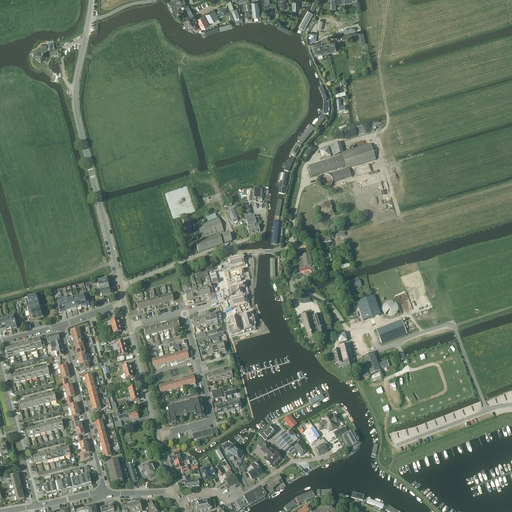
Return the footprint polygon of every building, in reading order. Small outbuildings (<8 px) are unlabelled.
[(175,0),(170,2),(173,10),(174,13),(180,11),(179,8),(186,5),(184,0),(175,0)] [(279,0),(281,8),(288,8),(286,0),(279,0)] [(313,14),(319,0),(318,0),(314,0),(309,12),(313,14)] [(222,16),(231,12),(228,6),(219,11),(222,16)] [(234,19),(240,17),(237,8),(231,10),(234,19)] [(214,10),(205,15),(210,23),(212,22),(215,21),(219,19),(214,10)] [(301,27),(305,29),(312,16),(308,14),(301,27)] [(204,15),(197,19),(202,29),(209,26),(208,24),(209,24),(204,15)] [(195,30),(200,27),(194,16),(187,19),(190,26),(192,25),(195,30)] [(289,35),(291,31),(279,26),(277,30),(289,35)] [(220,32),(218,27),(202,34),(203,38),(220,32)] [(359,37),(361,45),(365,44),(363,31),(337,37),(338,41),(345,39),(359,37)] [(337,51),(335,42),(327,44),(324,45),(326,54),(329,53),(337,51)] [(54,49),(53,44),(48,44),(49,48),(50,50),(49,50),(50,57),(58,56),(57,51),(55,51),(55,49),(54,49)] [(313,47),(314,56),(322,54),(326,54),(324,45),(320,45),(313,47)] [(35,60),(41,64),(45,58),(39,54),(35,60)] [(318,87),(324,101),(328,100),(322,86),(318,87)] [(314,126),(317,128),(326,117),(323,115),(314,126)] [(298,142),(303,146),(316,130),(311,126),(298,142)] [(290,155),(295,158),(302,147),(297,144),(290,155)] [(308,166),(311,176),(346,166),(347,169),(376,160),(371,144),(343,152),(343,153),(342,153),(343,156),(308,166)] [(283,172),(289,174),(294,160),(288,158),(283,172)] [(279,195),(285,196),(290,176),(283,174),(279,195)] [(256,199),(262,200),(263,190),(255,189),(254,192),(250,192),(250,202),(256,203),(256,199)] [(275,217),(281,218),(284,201),(279,200),(275,217)] [(323,216),(333,214),(329,202),(320,205),(323,216)] [(244,212),(250,210),(249,206),(247,206),(246,203),(242,204),(243,207),(244,212)] [(231,220),(232,224),(238,221),(236,217),(240,215),(238,209),(234,210),(233,209),(236,208),(236,205),(233,206),(225,209),(226,212),(229,211),(229,212),(228,212),(229,214),(227,215),(229,220),(231,220)] [(208,222),(217,218),(215,213),(206,217),(208,222)] [(249,235),(260,232),(258,224),(257,224),(254,215),(246,218),(248,227),(247,227),(249,235)] [(183,236),(193,233),(188,219),(178,223),(183,236)] [(203,239),(224,232),(219,219),(198,226),(203,239)] [(272,244),(278,245),(280,222),(274,222),(272,244)] [(225,244),(232,242),(230,233),(223,236),(225,244)] [(199,252),(223,244),(220,235),(196,243),(199,252)] [(312,265),(309,253),(295,257),(298,269),(312,265)] [(195,269),(206,265),(204,257),(193,261),(195,269)] [(244,258),(230,261),(232,268),(238,266),(238,269),(247,267),(244,258)] [(310,266),(299,269),(301,275),(311,272),(310,266)] [(241,271),(228,274),(230,281),(234,280),(234,283),(244,280),(241,271)] [(353,290),(362,287),(360,281),(359,281),(358,279),(354,280),(354,283),(351,284),(348,285),(350,290),(352,289),(353,290)] [(208,285),(202,287),(203,288),(205,296),(213,294),(210,282),(207,283),(208,285)] [(244,284),(230,287),(232,294),(236,293),(237,296),(246,293),(244,284)] [(191,290),(193,299),(199,298),(196,288),(196,287),(190,289),(191,290)] [(197,288),(196,288),(199,298),(205,296),(203,288),(197,290),(197,288)] [(153,296),(154,299),(156,306),(162,304),(160,298),(156,299),(155,295),(154,292),(151,293),(152,296),(153,296)] [(25,298),(27,306),(29,306),(30,306),(38,303),(40,303),(40,301),(38,301),(37,298),(36,298),(35,295),(25,298)] [(87,307),(84,296),(79,297),(82,309),(87,307)] [(374,296),(357,302),(363,321),(381,315),(374,297),(374,296)] [(76,310),(82,309),(79,297),(73,299),(76,310)] [(245,297),(232,300),(234,307),(239,306),(240,308),(248,306),(245,297)] [(60,311),(61,314),(66,313),(63,301),(62,300),(62,299),(61,299),(57,300),(56,301),(56,302),(56,305),(55,305),(57,312),(60,311)] [(76,310),(73,299),(68,300),(71,311),(76,310)] [(66,313),(71,311),(68,300),(63,301),(66,313)] [(397,307),(397,306),(397,304),(396,303),(395,302),(394,301),(393,300),(392,300),(390,300),(388,300),(387,300),(386,301),(384,302),(384,303),(383,304),(382,306),(382,307),(382,309),(382,310),(383,311),(384,312),(385,313),(387,314),(389,315),(390,315),(392,315),(393,314),(395,313),(396,312),(397,311),(397,309),(397,307)] [(31,311),(28,311),(30,316),(41,313),(43,313),(41,308),(31,311)] [(42,316),(41,313),(30,316),(31,321),(44,318),(43,316),(42,316)] [(216,314),(210,315),(212,323),(220,321),(218,314),(216,315),(216,314)] [(320,336),(325,334),(319,314),(314,316),(314,317),(312,317),(311,314),(301,316),(308,341),(318,338),(316,333),(319,332),(320,336)] [(212,323),(210,315),(204,317),(206,325),(207,327),(213,325),(212,323)] [(244,323),(241,324),(244,331),(253,329),(252,324),(253,323),(252,319),(251,319),(250,316),(243,317),(244,323)] [(14,317),(9,318),(12,330),(17,328),(14,317)] [(6,331),(12,330),(9,318),(3,320),(6,331)] [(111,321),(112,328),(120,326),(118,319),(111,321)] [(232,325),(229,325),(231,335),(241,332),(237,319),(231,321),(232,325)] [(402,320),(376,330),(382,344),(407,334),(402,320)] [(122,332),(120,326),(112,328),(114,334),(122,332)] [(48,344),(50,343),(59,341),(60,340),(58,334),(46,337),(48,344)] [(41,341),(41,340),(35,341),(37,351),(43,349),(43,348),(45,347),(44,342),(43,340),(41,341)] [(37,351),(35,341),(29,343),(31,351),(31,354),(37,352),(37,351)] [(59,341),(50,343),(52,349),(61,347),(60,341),(59,341)] [(117,344),(118,350),(126,348),(124,342),(117,344)] [(223,342),(217,343),(220,353),(226,352),(223,342)] [(31,351),(29,343),(23,344),(25,352),(31,351)] [(217,343),(211,345),(214,355),(220,353),(217,343)] [(346,372),(355,369),(348,344),(339,347),(346,372)] [(205,346),(206,348),(208,356),(214,355),(211,345),(212,347),(206,348),(206,346),(205,346)] [(17,346),(11,347),(14,357),(20,356),(19,354),(17,346)] [(200,350),(202,358),(208,356),(206,348),(205,346),(200,348),(200,350)] [(10,358),(14,357),(11,347),(5,349),(8,358),(8,359),(9,359),(11,359),(10,358)] [(62,347),(61,347),(52,349),(52,350),(51,350),(52,353),(55,352),(54,351),(56,351),(58,357),(64,356),(62,347)] [(127,355),(126,348),(118,350),(120,357),(127,355)] [(333,351),(337,364),(342,363),(338,349),(333,351)] [(364,356),(371,375),(381,371),(374,352),(364,356)] [(387,361),(386,361),(378,364),(381,370),(389,367),(387,361)] [(60,369),(61,374),(69,372),(67,366),(62,367),(61,364),(58,365),(54,366),(53,366),(54,370),(60,369)] [(130,364),(123,366),(124,371),(122,372),(122,373),(132,371),(130,364)] [(133,377),(132,371),(122,373),(122,374),(124,373),(126,379),(133,377)] [(70,378),(69,372),(61,374),(62,380),(63,383),(66,383),(65,379),(70,378)] [(86,383),(87,389),(95,387),(94,383),(97,382),(100,382),(100,380),(100,379),(96,380),(93,381),(86,383)] [(64,387),(66,393),(74,391),(72,385),(67,386),(66,383),(63,383),(64,387)] [(129,389),(130,395),(138,393),(136,387),(129,389)] [(75,397),(74,391),(66,393),(67,398),(68,402),(71,401),(70,398),(75,397)] [(96,392),(89,394),(90,400),(98,398),(97,395),(100,394),(103,393),(103,391),(99,392),(96,392)] [(139,400),(138,393),(130,395),(132,402),(139,400)] [(320,400),(324,398),(322,395),(319,396),(318,396),(311,400),(310,401),(311,404),(320,400)] [(239,399),(233,401),(235,410),(236,410),(237,411),(239,410),(239,409),(241,408),(239,399)] [(168,422),(169,426),(172,425),(172,426),(172,424),(175,423),(176,425),(176,424),(179,423),(177,418),(179,418),(183,417),(184,416),(185,418),(187,417),(187,416),(188,415),(192,414),(194,414),(195,419),(198,418),(198,419),(198,417),(201,416),(202,418),(202,417),(204,417),(203,413),(204,413),(203,409),(202,409),(201,405),(199,406),(198,405),(198,404),(198,402),(197,402),(197,400),(193,401),(189,402),(175,406),(175,405),(171,406),(172,407),(168,408),(168,410),(166,410),(167,413),(169,412),(169,414),(166,414),(167,418),(168,422)] [(70,406),(71,412),(78,410),(77,404),(72,405),(71,401),(68,402),(69,406),(70,406)] [(233,412),(234,411),(235,410),(233,401),(227,402),(229,412),(230,411),(231,412),(233,412)] [(221,404),(222,406),(224,413),(229,412),(227,402),(221,404)] [(215,406),(218,415),(224,413),(222,406),(221,404),(215,406)] [(73,419),(73,421),(76,420),(75,417),(80,416),(78,410),(71,412),(73,417),(72,417),(73,419)] [(139,419),(137,412),(129,415),(129,413),(118,416),(120,420),(127,418),(127,420),(130,419),(131,421),(139,419)] [(335,424),(340,421),(337,416),(335,417),(334,416),(333,417),(334,417),(332,418),(330,415),(323,419),(323,421),(316,425),(319,431),(325,428),(327,429),(329,431),(337,427),(335,424)] [(291,429),(297,424),(290,416),(284,420),(291,429)] [(82,423),(77,424),(76,420),(73,421),(74,425),(75,425),(76,430),(83,429),(82,423)] [(50,424),(52,432),(58,430),(56,422),(50,424)] [(50,424),(44,425),(46,433),(52,432),(50,424)] [(46,433),(44,425),(38,427),(40,435),(46,433)] [(104,427),(97,429),(99,435),(105,433),(104,430),(107,429),(107,428),(107,427),(104,427)] [(310,431),(305,435),(311,443),(312,444),(315,442),(316,441),(318,440),(316,438),(317,437),(319,436),(313,427),(310,430),(311,431),(310,431)] [(28,438),(34,436),(32,428),(26,430),(28,438)] [(265,440),(274,433),(269,428),(261,435),(265,440)] [(80,436),(85,434),(83,429),(76,430),(78,436),(74,437),(75,441),(78,440),(81,439),(80,436)] [(294,443),(298,439),(291,430),(286,433),(294,443)] [(352,430),(343,435),(343,437),(347,435),(353,446),(360,442),(353,431),(353,432),(352,430)] [(286,433),(285,432),(275,440),(285,452),(295,443),(294,443),(286,433)] [(82,443),(81,439),(78,440),(79,444),(80,444),(81,449),(88,447),(87,442),(82,443)] [(300,443),(289,452),(293,456),(297,453),(299,453),(301,456),(307,451),(300,443)] [(324,445),(316,449),(320,456),(328,451),(327,451),(331,449),(326,443),(324,445)] [(0,445),(0,448),(1,454),(2,458),(4,457),(12,455),(9,444),(6,445),(6,444),(0,445)] [(268,459),(266,461),(273,468),(273,467),(275,467),(276,466),(276,464),(277,462),(278,463),(282,458),(275,452),(274,453),(266,445),(261,450),(268,457),(268,459)] [(232,447),(232,446),(230,447),(229,449),(228,451),(228,453),(232,455),(230,459),(234,461),(236,458),(241,461),(244,457),(243,454),(232,447)] [(90,453),(88,447),(81,449),(83,455),(82,455),(83,459),(91,457),(90,453)] [(69,448),(63,449),(65,457),(71,456),(72,458),(74,458),(73,452),(70,453),(69,448)] [(224,459),(219,450),(215,452),(221,461),(224,459)] [(175,458),(173,459),(175,465),(189,461),(188,458),(182,460),(181,455),(179,451),(173,452),(174,457),(175,457),(175,458)] [(108,463),(109,469),(119,467),(117,461),(118,460),(108,463)] [(189,461),(175,465),(176,471),(181,469),(181,471),(182,474),(190,471),(189,469),(188,465),(190,464),(189,461)] [(224,474),(221,468),(224,466),(222,462),(218,465),(219,466),(215,469),(220,476),(224,474)] [(253,480),(263,474),(256,462),(252,465),(254,470),(248,473),(253,480)] [(148,479),(157,475),(151,463),(138,468),(142,475),(145,479),(147,478),(148,479)] [(207,466),(208,469),(201,472),(206,481),(208,481),(209,481),(210,479),(213,478),(213,477),(216,475),(211,464),(207,466)] [(134,465),(128,467),(132,484),(139,482),(134,465)] [(120,473),(119,467),(109,469),(111,476),(120,473)] [(84,474),(84,476),(87,486),(92,485),(89,473),(84,474)] [(122,480),(120,473),(111,476),(113,482),(114,482),(115,485),(124,482),(123,479),(122,480)] [(7,477),(2,478),(3,480),(7,479),(7,480),(11,479),(12,483),(20,481),(19,475),(11,477),(11,476),(7,477)] [(272,489),(280,484),(278,482),(281,480),(278,475),(267,483),(269,486),(266,488),(270,494),(274,491),(272,489)] [(185,489),(200,487),(199,480),(189,481),(187,476),(183,477),(183,479),(185,489)] [(225,481),(229,487),(238,482),(235,476),(225,481)] [(264,489),(263,490),(262,488),(239,500),(240,502),(238,503),(241,509),(243,508),(244,509),(248,506),(248,505),(267,494),(264,489)] [(338,496),(350,499),(352,493),(339,490),(338,496)] [(295,498),(298,503),(314,497),(312,491),(295,498)] [(351,498),(363,501),(365,495),(353,492),(351,498)] [(11,496),(8,497),(9,499),(12,498),(16,497),(17,501),(25,499),(23,493),(15,495),(11,495),(11,496)] [(382,509),(384,504),(368,498),(366,503),(382,509)] [(211,509),(216,508),(214,501),(210,502),(210,500),(196,503),(197,511),(200,511),(212,510),(211,509)] [(296,505),(293,501),(283,507),(286,511),(296,505)] [(140,502),(134,504),(136,511),(141,511),(142,511),(141,508),(143,507),(142,502),(140,503),(140,502)] [(154,502),(149,506),(152,511),(149,511),(159,511),(161,511),(154,502)]
